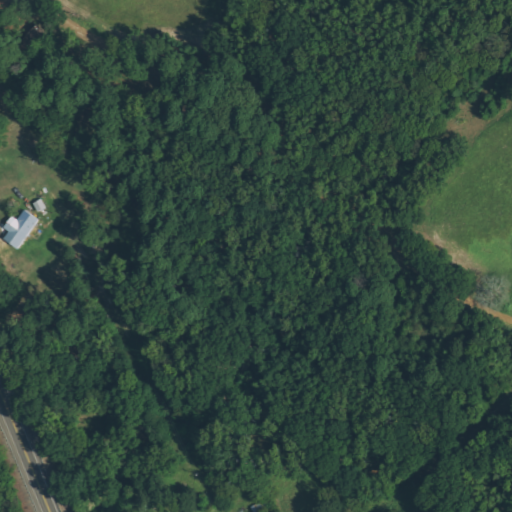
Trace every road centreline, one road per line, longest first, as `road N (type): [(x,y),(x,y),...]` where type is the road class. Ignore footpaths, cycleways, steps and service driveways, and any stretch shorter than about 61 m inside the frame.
road 1 (residential): [(511,325),(338,232),(16,0)]
road 2 (primary): [(58,511),(0,372)]
